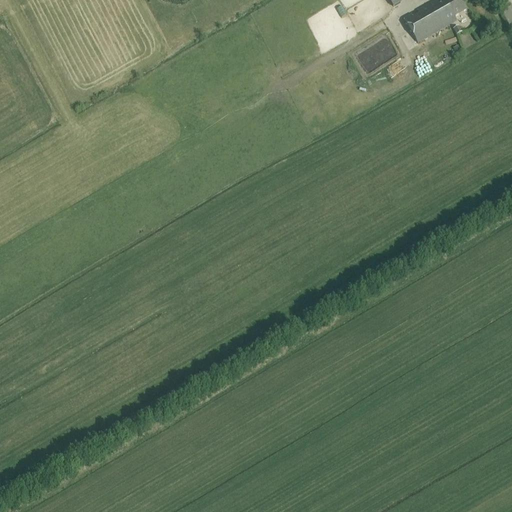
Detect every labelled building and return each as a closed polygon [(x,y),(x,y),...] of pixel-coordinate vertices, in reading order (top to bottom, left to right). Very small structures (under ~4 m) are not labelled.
[(454,18),(467,10),(460,0),(445,0),(438,4),(436,1),(417,11),(420,15),(413,19),(411,15),(403,19),(417,44),(456,21),(454,18)] [(457,35),(462,32),(458,26),(453,29),(457,35)] [(422,78),(434,71),(428,61),(424,63),(418,52),(410,56),(422,78)] [(395,76),(409,66),(404,59),(390,68),(395,76)] [(342,91),(347,89),(351,86),(354,81),(355,76),(354,71),(351,66),(347,63),(342,61),(337,61),(333,63),(329,66),(326,71),(325,76),(326,81),(328,85),(332,88),(337,90),(342,91)]
